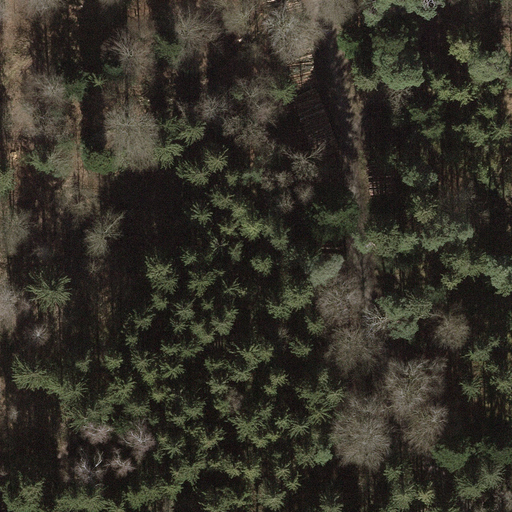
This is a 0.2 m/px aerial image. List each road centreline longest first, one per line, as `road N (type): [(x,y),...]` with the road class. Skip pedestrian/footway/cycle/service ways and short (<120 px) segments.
road 1 (track): [(16,511),(93,413),(187,361),(454,0)]
road 2 (track): [(308,0),(383,348),(450,511)]
